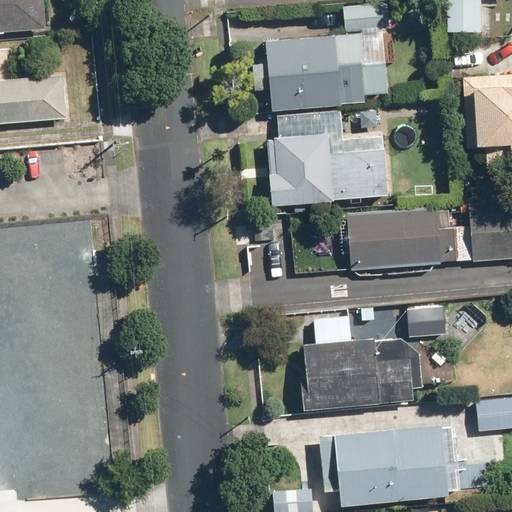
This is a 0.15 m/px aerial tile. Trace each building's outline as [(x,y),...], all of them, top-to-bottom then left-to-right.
[(0,0),(0,30),(45,27),(43,0),(0,0)] [(444,0),(445,30),(479,30),(478,0),(444,0)] [(341,30),(385,27),(383,1),(339,4),(341,30)] [(363,93),(384,92),(380,32),(264,40),(266,61),(250,62),(252,88),(267,87),(269,109),(364,103),(363,93)] [(510,150),(511,150),(511,71),(461,74),(464,147),(483,146),(484,165),(511,164),(510,150)] [(0,122),(66,116),(61,73),(0,79),(0,122)] [(272,205),(333,200),(332,197),(386,193),(383,148),(329,152),(327,132),(275,136),(278,172),(269,173),(272,205)] [(460,170),(442,170),(442,197),(460,198),(460,170)] [(470,259),(511,256),(511,199),(466,202),(470,259)] [(350,269),(439,262),(435,205),(345,211),(350,269)] [(443,305),(404,307),(406,335),(445,333),(443,305)] [(315,341),(303,342),(306,374),(299,375),(302,408),(414,398),(410,356),(377,359),(375,336),(350,338),(347,313),(312,316),(315,341)] [(511,394),(474,398),(476,430),(511,426),(511,394)] [(442,422),(319,433),(324,490),(339,489),(340,505),(448,495),(442,422)] [(309,486),(271,489),(273,511),(289,511),(312,510),(309,486)]
